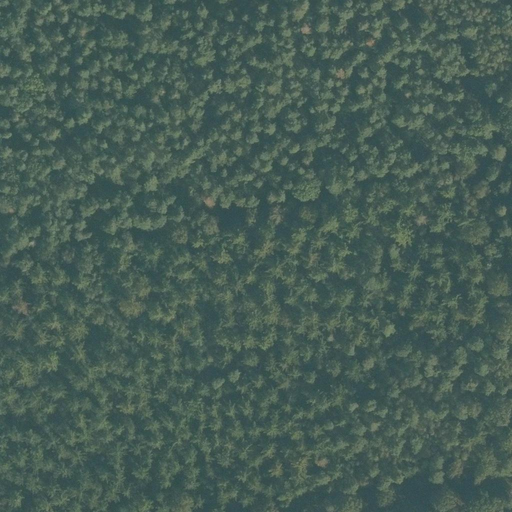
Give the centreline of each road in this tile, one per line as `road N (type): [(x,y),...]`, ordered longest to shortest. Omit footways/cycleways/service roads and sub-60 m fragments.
road 1 (track): [(0,254),(511,156)]
road 2 (track): [(511,481),(333,511)]
